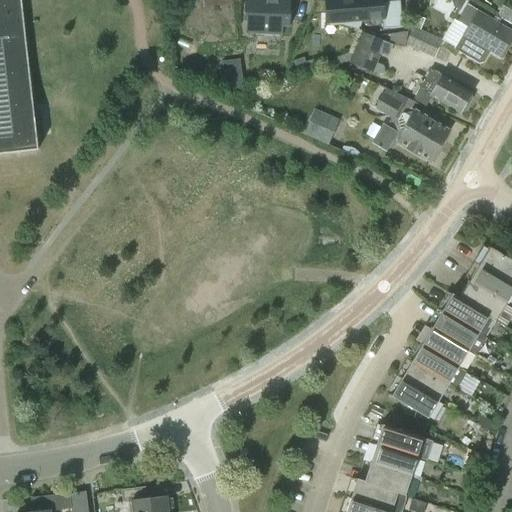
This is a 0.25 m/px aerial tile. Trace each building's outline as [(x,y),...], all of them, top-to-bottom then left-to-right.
[(0,0),(0,156),(43,152),(26,0),(0,0)] [(235,20),(234,31),(270,34),(271,26),(278,26),(279,7),(277,7),(276,0),(233,0),(232,19),(235,20)] [(355,27),(358,21),(378,22),(378,33),(396,34),(398,7),(381,6),(381,0),(324,0),(323,19),(338,20),(355,27)] [(466,28),(453,50),(464,56),(469,55),(476,45),(500,59),(511,38),(511,32),(466,5),(456,22),(466,28)] [(404,45),(432,58),(440,41),(412,28),(404,45)] [(348,64),(371,73),(384,42),(360,33),(348,64)] [(302,56),(292,59),(295,70),(306,66),(302,56)] [(413,98),(426,106),(431,97),(458,113),(457,114),(458,115),(471,92),(470,92),(470,93),(441,76),(441,77),(430,70),(413,98)] [(240,76),(222,78),(224,93),(242,90),(240,76)] [(391,118),(386,127),(382,125),(371,144),(385,152),(387,149),(391,152),(396,143),(430,163),(448,131),(410,110),(414,103),(385,89),(382,94),(381,94),(373,108),(391,118)] [(300,133),(327,146),(338,121),(313,109),(300,133)] [(350,148),(343,146),(340,151),(358,159),(360,155),(354,150),(350,148)] [(511,262),(489,249),(477,267),(511,287),(511,262)] [(511,287),(477,267),(468,283),(505,305),(511,292),(511,287)] [(468,283),(458,299),(458,300),(495,321),(505,305),(468,283)] [(452,295),(442,312),(485,338),(495,321),(458,300),(458,299),(452,295)] [(431,329),(468,351),(475,355),(485,338),(442,312),(431,329)] [(431,329),(421,346),(458,368),(468,351),(431,329)] [(411,363),(448,385),(456,390),(466,373),(458,368),(421,346),(411,363)] [(411,363),(401,379),(438,401),(448,385),(411,363)] [(438,401),(401,379),(391,397),(427,419),(438,401)] [(373,406),(369,413),(380,419),(383,411),(373,406)] [(487,434),(493,425),(483,418),(477,427),(487,434)] [(382,426),(375,446),(416,459),(422,439),(382,426)] [(375,446),(369,465),(410,478),(416,459),(375,446)] [(369,465),(364,482),(363,483),(397,494),(396,494),(404,496),(410,478),(369,465)] [(356,480),(350,498),(391,510),(396,494),(397,494),(363,483),(364,482),(356,480)] [(143,487),(120,491),(122,502),(131,501),(132,511),(167,511),(166,497),(145,499),(143,487)] [(71,509),(71,511),(87,511),(85,492),(69,494),(71,509)] [(49,511),(50,511),(71,509),(69,494),(30,498),(31,511),(49,511)] [(345,511),(396,511),(391,510),(350,498),(345,511)]
